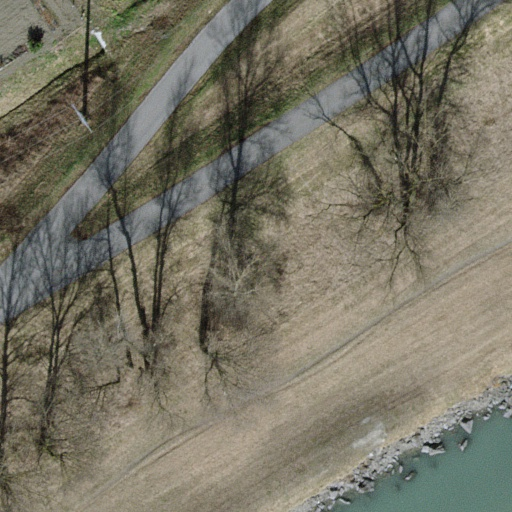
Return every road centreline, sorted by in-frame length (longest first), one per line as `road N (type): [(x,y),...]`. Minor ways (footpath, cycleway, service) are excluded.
road 1 (track): [(0,310),(477,0)]
road 2 (track): [(0,294),(248,0)]
